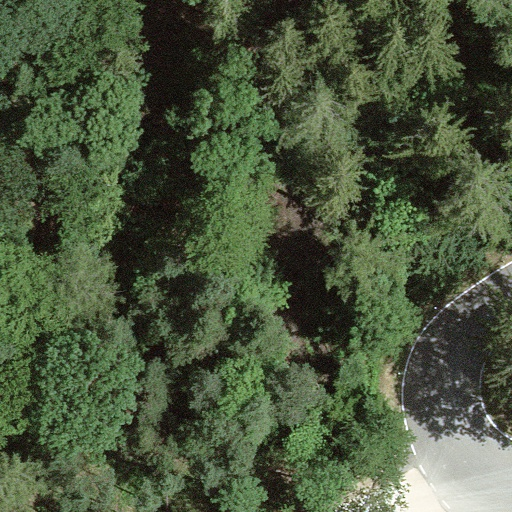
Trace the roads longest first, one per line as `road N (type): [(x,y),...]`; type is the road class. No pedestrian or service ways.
road 1 (tertiary): [(468,459),(447,421),(443,381),(453,345),(477,311),(511,288)]
road 2 (unclassified): [(338,511),(468,459)]
